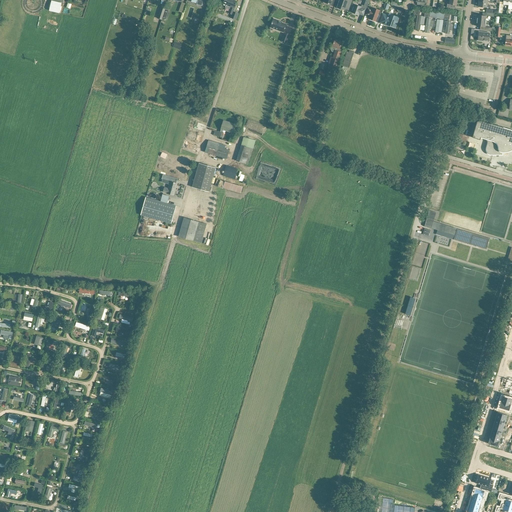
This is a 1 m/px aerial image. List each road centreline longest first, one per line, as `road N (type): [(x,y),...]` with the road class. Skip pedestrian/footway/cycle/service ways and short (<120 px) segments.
road 1 (residential): [(374,361),(467,55)]
road 2 (unclassified): [(173,239),(247,0)]
road 3 (unclassified): [(462,54),(386,41),(276,0)]
